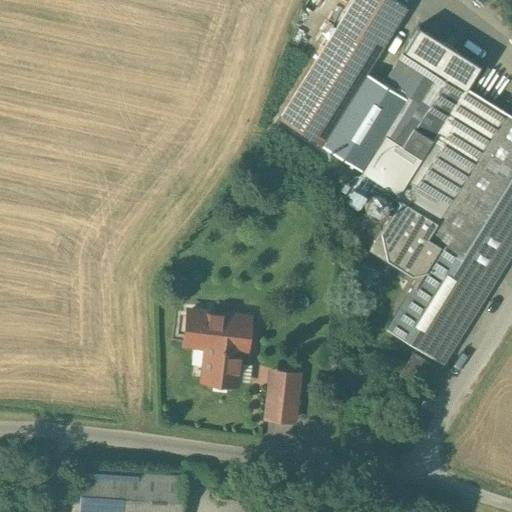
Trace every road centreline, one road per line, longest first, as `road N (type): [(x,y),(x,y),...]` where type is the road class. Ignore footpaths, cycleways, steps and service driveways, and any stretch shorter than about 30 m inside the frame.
road 1 (unclassified): [(407,473),(0,428)]
road 2 (unclassified): [(407,473),(511,308)]
